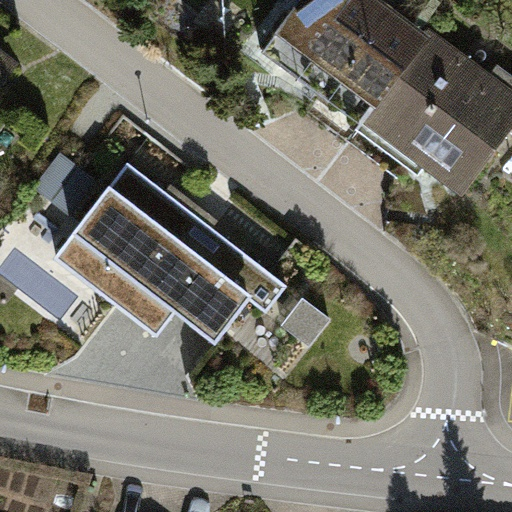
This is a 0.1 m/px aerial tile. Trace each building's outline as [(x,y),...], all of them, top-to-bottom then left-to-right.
[(312,0),(267,62),(340,115),(336,120),(363,139),(428,51),(365,5),(368,0),(312,0)] [(398,148),(471,201),(511,144),(511,77),(508,74),(496,91),(433,45),(363,139),(390,159),(398,148)] [(0,50),(0,98),(23,67),(0,50)] [(98,181),(63,154),(37,188),(73,215),(98,181)] [(130,165),(57,259),(162,340),(179,318),(225,353),(261,307),(274,317),(293,292),(130,165)] [(335,321),(306,299),(286,325),(315,347),(335,321)]
